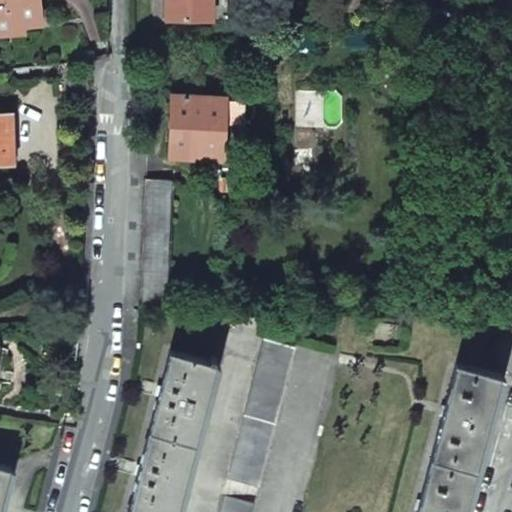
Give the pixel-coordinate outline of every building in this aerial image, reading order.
[(0,0),(0,36),(23,33),(22,26),(40,24),(37,2),(36,0),(0,0)] [(166,0),(166,19),(206,19),(205,0),(166,0)] [(89,75),(59,76),(60,99),(74,99),(89,99),(89,75)] [(220,157),(223,99),(170,97),(169,126),(168,155),(220,157)] [(218,181),(218,170),(206,170),(206,180),(218,181)] [(168,303),(172,179),(143,178),(140,302),(168,303)] [(78,329),(44,329),(39,361),(57,361),(75,362),(78,329)] [(256,486),(293,346),(263,339),(228,479),(256,486)] [(176,511),(216,361),(169,349),(127,508),(126,511),(176,511)] [(464,511),(500,374),(455,362),(416,511),(464,511)] [(31,511),(42,471),(0,459),(0,511),(31,511)] [(252,511),(256,498),(226,491),(220,511),(252,511)]
